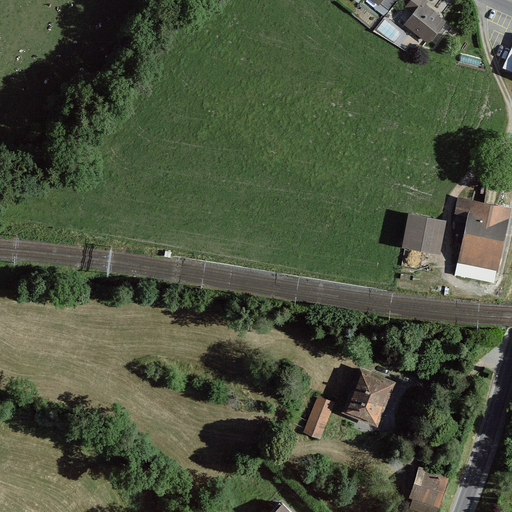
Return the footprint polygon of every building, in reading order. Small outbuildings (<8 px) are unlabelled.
[(353,0),(356,2),(357,0),(366,0),(384,14),(394,0),(353,0)] [(423,0),(404,0),(401,6),(407,10),(397,23),(421,42),(438,19),(419,5),(423,0)] [(511,38),(502,63),(510,67),(506,76),(511,78),(511,38)] [(468,215),(455,273),(494,282),(510,207),(458,195),(454,212),(468,215)] [(447,220),(407,213),(401,246),(442,252),(447,220)] [(399,378),(363,366),(348,408),(384,421),(399,378)] [(335,399),(319,393),(307,429),(324,435),(335,399)] [(438,468),(421,464),(410,502),(440,511),(451,472),(438,468)] [(298,511),(287,501),(275,511),(298,511)]
